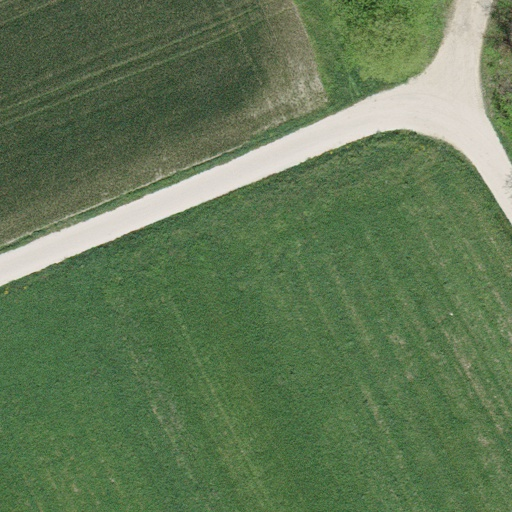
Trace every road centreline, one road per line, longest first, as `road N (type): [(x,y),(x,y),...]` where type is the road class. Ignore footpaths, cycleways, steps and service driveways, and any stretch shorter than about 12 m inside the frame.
road 1 (track): [(447,107),(366,115),(0,267)]
road 2 (track): [(511,217),(447,107)]
